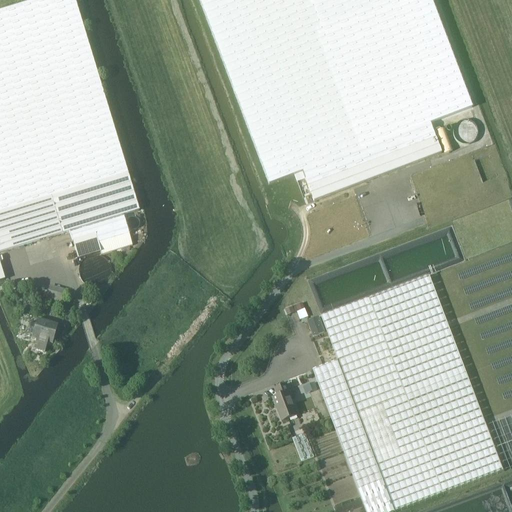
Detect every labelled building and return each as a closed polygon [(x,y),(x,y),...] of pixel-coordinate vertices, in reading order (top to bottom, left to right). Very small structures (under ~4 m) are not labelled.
[(74,0),(37,0),(0,11),(0,253),(70,232),(73,242),(78,259),(100,252),(101,255),(132,246),(129,235),(123,216),(139,211),(74,0)] [(199,0),(269,185),(303,172),(314,202),(353,188),(430,159),(432,158),(441,154),(430,124),(472,108),(431,0),(199,0)] [(469,120),(465,120),(461,121),(457,123),(455,126),(453,130),(453,134),(455,138),(457,141),(460,143),(464,144),(468,144),(472,142),(475,140),(477,136),(478,132),(477,128),(475,124),(472,122),(469,120)] [(112,273),(112,272),(111,269),(110,266),(108,263),(107,260),(104,258),(101,257),(98,256),(95,256),(93,256),(89,257),(86,259),(83,261),(82,263),(80,267),(79,270),(79,272),(79,275),(80,278),(82,281),(83,284),(86,286),(89,288),(93,289),(95,289),(98,289),(101,288),(104,287),(106,285),(108,282),(110,279),(111,277),(112,273)] [(367,511),(396,511),(504,471),(511,468),(511,416),(487,426),(463,364),(430,277),(322,317),(339,362),(314,371),(367,511)] [(64,304),(66,297),(44,291),(43,297),(47,298),(46,299),(64,304)] [(314,337),(325,333),(320,318),(308,323),(314,337)] [(34,335),(33,336),(33,339),(31,338),(31,339),(37,341),(34,350),(44,353),(46,343),(52,345),(52,344),(51,344),(56,325),(58,326),(58,325),(37,319),(37,320),(38,320),(37,325),(30,322),(27,333),(34,335)] [(282,422),(299,416),(287,385),(276,389),(278,397),(273,398),(282,422)] [(302,463),(314,458),(305,435),(293,439),(302,463)]
